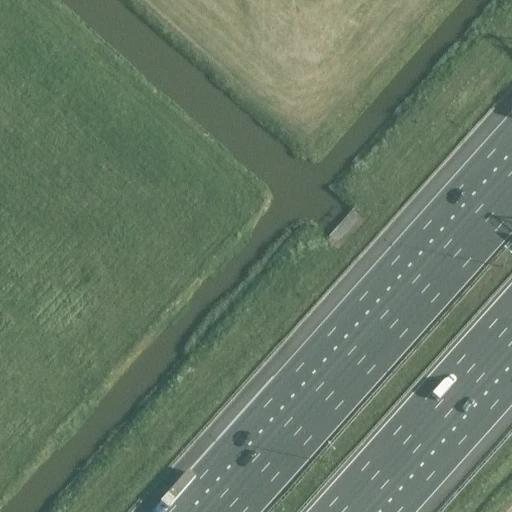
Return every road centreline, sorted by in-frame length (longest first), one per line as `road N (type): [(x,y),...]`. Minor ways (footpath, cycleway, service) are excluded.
road 1 (motorway): [(511,189),(224,511)]
road 2 (motorway): [(365,511),(511,347)]
